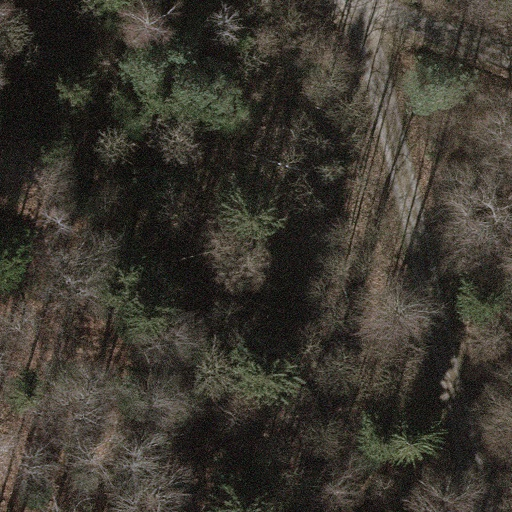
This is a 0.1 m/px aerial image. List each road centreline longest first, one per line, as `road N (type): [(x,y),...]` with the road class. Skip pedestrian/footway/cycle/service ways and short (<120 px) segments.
road 1 (track): [(478,511),(379,0)]
road 2 (track): [(511,54),(394,0)]
